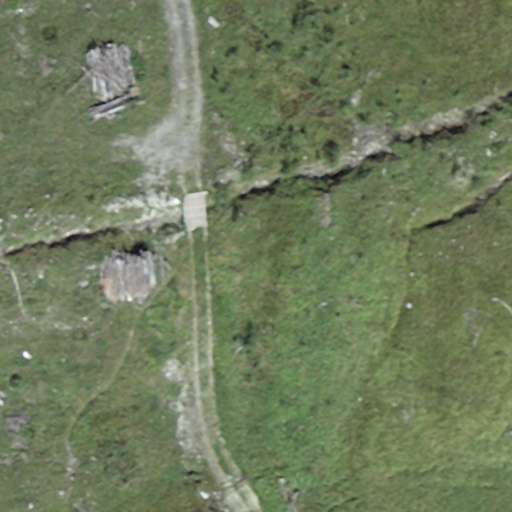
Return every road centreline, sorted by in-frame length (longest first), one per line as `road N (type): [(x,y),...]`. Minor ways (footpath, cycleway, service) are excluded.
road 1 (track): [(246,511),(213,446),(200,243)]
road 2 (track): [(200,243),(178,0)]
